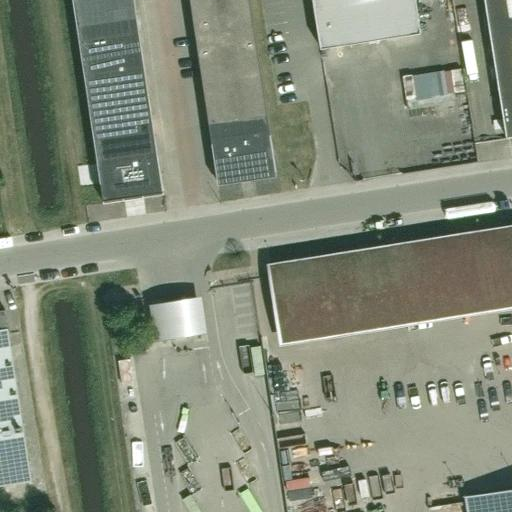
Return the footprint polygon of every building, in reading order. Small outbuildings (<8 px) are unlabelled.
[(72,0),(103,201),(163,192),(134,0),(72,0)] [(191,0),(218,180),(279,172),(252,0),(191,0)] [(312,0),(321,49),(441,31),(436,0),(312,0)] [(511,0),(484,0),(506,138),(511,137),(511,0)] [(472,93),(470,68),(460,68),(461,94),(472,93)] [(448,71),(424,72),(425,95),(449,94),(448,71)] [(511,227),(264,266),(274,332),(511,294),(511,227)] [(149,300),(154,337),(207,329),(201,292),(149,300)] [(5,310),(0,310),(0,484),(32,480),(5,310)] [(130,360),(118,361),(122,385),(134,383),(130,360)] [(511,511),(511,482),(471,489),(474,511),(511,511)] [(318,484),(302,485),(303,511),(318,511),(320,511),(318,484)] [(355,487),(353,508),(375,509),(377,488),(355,487)]
